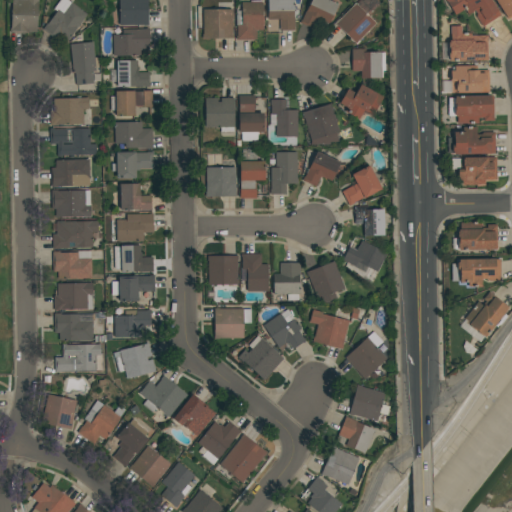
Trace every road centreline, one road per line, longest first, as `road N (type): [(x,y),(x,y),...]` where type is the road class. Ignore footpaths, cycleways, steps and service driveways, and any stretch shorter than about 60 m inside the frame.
road 1 (residential): [(177,0),(193,354),(295,452)]
road 2 (residential): [(32,71),(21,103),(27,407),(4,474),(6,511)]
road 3 (secondary): [(418,209),(421,467)]
road 4 (residential): [(249,511),(295,452),(313,388)]
road 5 (residential): [(179,74),(311,68)]
road 6 (residential): [(183,232),(314,228)]
road 7 (residential): [(18,445),(76,467),(129,511)]
